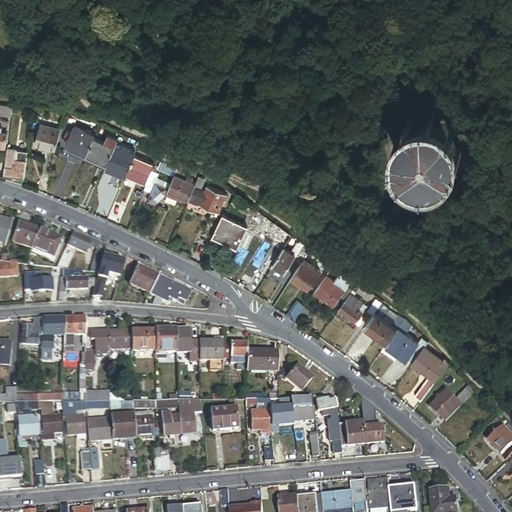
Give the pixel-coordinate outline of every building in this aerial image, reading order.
[(0,114),(12,116),(13,106),(2,106),(2,114),(0,114)] [(456,125),(453,121),(451,120),(446,116),(443,114),(439,112),(432,111),(425,111),(420,111),(416,112),(411,115),(407,118),(402,122),(400,125),(397,128),(395,135),(394,137),(393,142),(393,147),(394,153),(396,158),(399,165),(403,170),(406,172),(409,174),(414,177),(419,178),(425,179),(433,179),(439,177),(441,177),(446,174),(448,173),(451,170),(455,166),(457,163),(459,159),(461,152),(462,146),(461,139),(460,132),(459,130),(456,125)] [(0,144),(7,145),(9,131),(8,131),(9,123),(0,121),(0,144)] [(96,138),(96,136),(76,126),(73,133),(71,137),(67,146),(87,155),(88,155),(96,138)] [(60,132),(38,127),(34,147),(55,152),(60,132)] [(109,135),(105,142),(116,147),(117,145),(119,140),(109,135)] [(105,142),(96,138),(88,155),(108,164),(116,147),(105,142)] [(116,147),(108,164),(106,168),(115,172),(116,170),(120,171),(119,174),(127,177),(128,176),(135,157),(137,154),(117,145),(116,147)] [(25,178),(28,151),(18,150),(17,159),(15,158),(16,150),(8,149),(5,175),(25,178)] [(183,159),(162,150),(159,157),(179,166),(180,165),(183,159)] [(155,165),(135,157),(128,176),(139,180),(138,182),(147,186),(153,171),(155,165)] [(190,162),(183,159),(180,165),(187,168),(190,162)] [(156,183),(160,174),(153,171),(147,186),(154,188),(156,183)] [(198,182),(176,173),(170,189),(169,191),(186,198),(190,200),(195,188),(198,182)] [(202,190),(206,179),(200,177),(198,182),(195,188),(202,190)] [(169,191),(170,189),(156,183),(154,188),(149,199),(154,204),(161,205),(167,195),(169,191)] [(209,186),(206,192),(201,205),(219,213),(227,194),(209,186)] [(202,190),(195,188),(190,200),(201,205),(206,192),(202,190)] [(186,198),(169,191),(167,195),(184,202),(186,198)] [(247,229),(257,209),(237,194),(232,203),(249,214),(244,224),(223,214),(212,238),(237,250),(240,244),(247,229)] [(119,220),(125,206),(117,203),(111,216),(119,220)] [(13,222),(0,218),(0,240),(7,243),(13,222)] [(269,231),(275,223),(269,219),(264,227),(269,231)] [(149,236),(155,224),(147,220),(142,233),(149,236)] [(286,245),(293,235),(275,223),(269,231),(268,233),(286,245)] [(38,231),(19,224),(13,242),(32,249),(38,231)] [(253,233),(247,229),(240,244),(246,247),(253,233)] [(60,240),(38,231),(32,249),(32,250),(53,258),(60,240)] [(92,241),(74,233),(68,246),(86,254),(88,250),(90,245),(92,241)] [(296,256),(293,262),(300,266),(304,260),(307,254),(310,250),(297,242),(290,252),(296,256)] [(290,252),(284,248),(280,255),(273,265),(285,273),(293,262),(296,256),(290,252)] [(330,271),(335,265),(312,248),(310,250),(307,254),(330,271)] [(99,268),(104,253),(97,251),(90,273),(98,274),(99,268)] [(273,265),(280,255),(274,251),(266,263),(272,267),(273,265)] [(108,254),(104,253),(99,268),(104,270),(117,275),(122,260),(108,254)] [(321,271),(304,260),(300,266),(293,277),(310,288),(321,271)] [(0,278),(9,278),(9,263),(4,263),(1,262),(0,262),(0,278)] [(149,295),(158,277),(139,267),(130,285),(149,295)] [(61,281),(61,279),(62,270),(52,270),(52,277),(52,280),(52,281),(61,281)] [(74,271),(62,270),(63,279),(65,279),(74,279),(74,271)] [(343,270),(334,281),(346,289),(348,286),(354,279),(343,270)] [(34,273),(24,274),(25,291),(32,291),(31,281),(34,280),(34,273)] [(346,289),(334,281),(327,276),(315,292),(333,306),(334,305),(339,299),(341,296),(346,289)] [(183,289),(158,277),(149,295),(168,304),(169,302),(170,299),(172,300),(177,302),(178,300),(183,289)] [(66,290),(68,290),(88,289),(88,278),(83,278),(74,279),(65,279),(66,290)] [(63,279),(61,279),(61,281),(59,294),(68,295),(68,290),(66,290),(65,279),(63,279)] [(42,280),(34,280),(31,281),(32,291),(32,292),(53,291),(52,281),(52,280),(42,280)] [(103,286),(96,284),(93,296),(100,298),(103,286)] [(348,286),(346,289),(341,296),(346,300),(351,293),(353,291),(348,286)] [(190,292),(183,289),(178,300),(185,303),(190,292)] [(361,301),(351,293),(346,300),(356,308),(361,301)] [(356,308),(346,300),(339,310),(357,322),(364,313),(356,308)] [(376,313),(382,304),(376,300),(368,311),(374,316),(376,313)] [(296,318),(305,306),(298,301),(289,313),(296,318)] [(403,320),(383,304),(382,304),(376,313),(398,328),(403,320)] [(296,318),(295,320),(304,326),(314,311),(306,305),(305,306),(296,318)] [(398,328),(376,313),(374,316),(366,326),(388,342),(398,328)] [(64,335),(64,317),(41,318),(41,334),(53,335),(64,335)] [(85,335),(86,335),(86,317),(64,317),(64,335),(83,335),(85,335)] [(41,334),(41,318),(36,318),(36,329),(31,328),(31,326),(23,326),(22,345),(40,346),(41,334)] [(425,346),(423,338),(420,342),(411,336),(399,328),(382,351),(396,361),(400,355),(413,364),(425,346)] [(155,330),(131,331),(131,350),(131,352),(155,352),(155,330)] [(167,330),(155,330),(155,352),(166,351),(175,351),(175,330),(170,330),(170,334),(167,334),(167,330)] [(189,330),(175,330),(175,351),(175,354),(188,354),(193,353),(192,342),(189,342),(189,330)] [(108,351),(108,331),(99,332),(100,349),(100,351),(108,351)] [(131,331),(108,331),(108,351),(131,350),(131,331)] [(100,349),(99,332),(91,332),(91,341),(95,341),(96,349),(100,349)] [(52,356),(52,339),(53,335),(41,334),(40,346),(40,356),(52,356)] [(13,342),(0,341),(0,366),(12,366),(13,342)] [(222,341),(199,342),(199,362),(199,363),(223,362),(223,360),(222,344),(222,341)] [(199,342),(192,342),(193,353),(188,354),(188,362),(199,362),(199,342)] [(231,344),(222,344),(223,360),(231,360),(231,359),(231,344)] [(247,344),(231,344),(231,359),(247,359),(247,354),(247,352),(247,344)] [(443,359),(425,346),(413,364),(431,378),(436,381),(443,359)] [(109,355),(108,351),(100,351),(100,349),(96,349),(95,352),(85,352),(85,355),(85,365),(85,371),(88,371),(92,371),(92,366),(95,366),(95,359),(101,359),(101,355),(109,355)] [(247,365),(247,371),(246,373),(277,374),(277,353),(256,353),(256,355),(247,354),(247,359),(247,365)] [(296,366),(286,378),(302,391),(312,379),(296,366)] [(431,378),(425,386),(430,390),(436,381),(431,378)] [(422,400),(430,390),(425,386),(417,396),(422,400)] [(477,392),(471,386),(456,400),(462,406),(477,392)] [(0,403),(7,403),(15,403),(15,389),(5,389),(5,397),(0,396),(0,403)] [(462,406),(456,400),(447,391),(431,408),(446,422),(462,406)] [(110,402),(110,392),(85,392),(85,395),(84,402),(110,402)] [(111,394),(111,402),(121,402),(122,402),(122,394),(111,394)] [(62,403),(84,402),(85,395),(62,395),(61,403),(62,403)] [(336,409),(335,398),(316,399),(317,402),(317,404),(334,401),(336,409)] [(268,399),(256,400),(257,405),(256,405),(256,411),(269,411),(269,410),(268,401),(268,399)] [(314,413),(313,402),(313,399),(290,399),(293,422),(315,420),(314,413)] [(177,400),(154,401),(155,410),(178,410),(177,401),(177,400)] [(288,400),(268,401),(269,410),(289,409),(288,400)] [(154,401),(132,401),(132,402),(133,409),(133,410),(155,410),(154,401)] [(190,401),(177,401),(178,410),(191,410),(191,406),(190,401)] [(331,410),(336,409),(334,401),(317,404),(315,404),(317,412),(325,411),(331,410)] [(15,409),(15,403),(7,403),(9,415),(15,415),(15,409)] [(39,411),(38,403),(17,403),(15,403),(15,409),(22,409),(22,410),(36,410),(36,411),(39,411)] [(62,409),(62,403),(61,403),(46,403),(38,403),(39,411),(39,417),(42,417),(60,415),(63,415),(62,409)] [(22,409),(15,409),(15,415),(16,419),(18,418),(18,416),(18,413),(21,413),(21,414),(24,414),(24,418),(30,418),(29,414),(29,411),(36,411),(36,410),(22,410),(22,409)] [(85,409),(62,409),(63,415),(63,422),(66,422),(65,418),(75,417),(74,413),(85,412),(85,409)] [(235,409),(229,410),(210,412),(212,432),(237,430),(235,409)] [(271,432),(269,411),(256,411),(251,412),(251,431),(260,431),(263,430),(263,433),(271,432)] [(112,441),(135,439),(134,419),(133,414),(111,416),(112,441)] [(61,434),(60,415),(42,417),(43,432),(52,432),(52,434),(53,434),(61,434)] [(193,415),(179,416),(181,435),(195,433),(194,430),(194,422),(193,415)] [(75,417),(65,418),(66,422),(67,433),(76,432),(76,435),(85,434),(83,416),(75,417)] [(112,441),(111,416),(86,418),(88,443),(112,441)] [(181,435),(179,416),(172,417),(162,418),(164,437),(172,436),(181,435)] [(369,416),(362,416),(363,423),(363,428),(374,427),(373,420),(369,416)] [(18,418),(20,437),(38,435),(36,417),(30,418),(24,418),(22,418),(18,418)] [(134,419),(135,439),(153,437),(151,418),(149,418),(134,419)] [(363,428),(363,423),(343,425),(345,447),(365,445),(363,428)] [(331,426),(333,449),(340,449),(340,448),(338,426),(331,426)] [(374,427),(363,428),(365,445),(379,444),(378,439),(377,426),(374,427)] [(511,445),(511,436),(503,427),(488,440),(502,455),(511,445)] [(43,432),(40,433),(41,441),(53,440),(53,434),(52,434),(43,435),(43,432)] [(0,460),(8,460),(7,440),(0,440),(0,460)] [(265,462),(274,461),(272,448),(264,449),(265,462)] [(92,470),(92,471),(100,470),(98,449),(90,450),(90,454),(92,470)] [(153,449),(154,460),(161,459),(161,458),(160,449),(153,449)] [(90,454),(81,455),(83,471),(92,470),(90,454)] [(161,459),(162,471),(169,470),(168,457),(161,458),(161,459)] [(8,460),(0,460),(0,479),(21,477),(20,459),(8,460)] [(155,472),(162,471),(161,459),(154,460),(153,460),(155,472)] [(36,476),(44,475),(43,461),(35,462),(36,476)] [(389,490),(388,480),(368,482),(369,491),(369,499),(374,499),(389,498),(389,490)] [(366,491),(365,482),(351,483),(352,493),(353,510),(353,511),(367,511),(368,511),(366,491)] [(390,510),(390,511),(416,511),(414,487),(389,490),(389,498),(390,510)] [(230,505),(228,491),(221,492),(222,506),(230,505)] [(369,491),(366,491),(368,511),(370,511),(386,510),(390,510),(389,498),(374,499),(374,503),(370,504),(369,499),(369,491)] [(448,491),(430,492),(431,511),(456,511),(455,500),(449,500),(448,491)] [(337,511),(353,510),(352,493),(335,494),(336,502),(337,511)] [(332,495),(321,496),(321,497),(322,511),(335,511),(337,511),(336,502),(333,502),(332,495)] [(322,511),(321,497),(298,499),(299,511),(322,511)] [(279,511),(299,511),(298,499),(298,498),(279,499),(279,511)]
